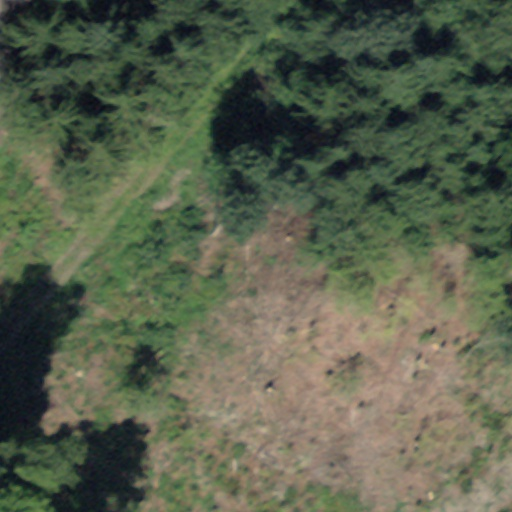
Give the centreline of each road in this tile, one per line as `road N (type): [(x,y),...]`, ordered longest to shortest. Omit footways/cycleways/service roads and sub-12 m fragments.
road 1 (track): [(12,291),(281,0)]
road 2 (track): [(0,313),(12,291),(74,0)]
